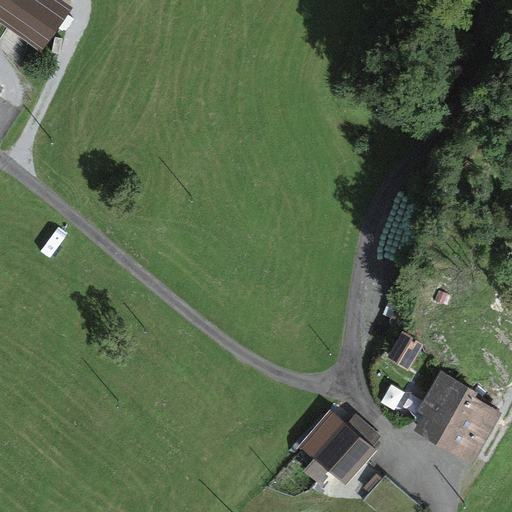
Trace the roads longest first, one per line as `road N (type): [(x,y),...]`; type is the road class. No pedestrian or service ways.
road 1 (track): [(485,0),(407,144),(366,246),(348,369),(421,443),(454,489),(453,511)]
road 2 (track): [(348,369),(305,374),(221,332),(19,162),(76,24)]
